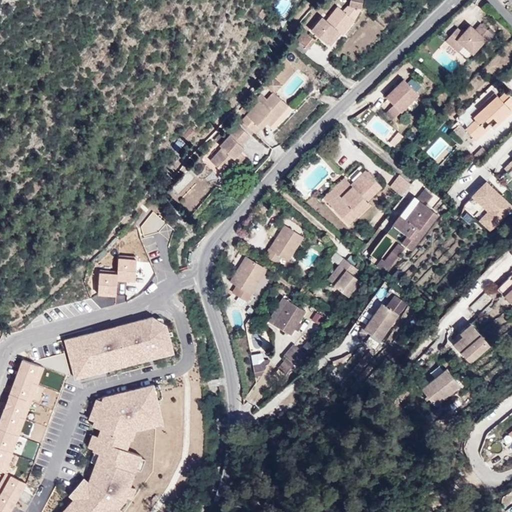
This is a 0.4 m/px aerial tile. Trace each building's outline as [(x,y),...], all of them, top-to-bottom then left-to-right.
[(323,18),(311,31),(326,44),(338,31),(340,33),(343,35),(354,21),(354,20),(362,8),(362,0),(350,0),(349,6),(348,6),(343,11),(338,7),(327,21),(323,18)] [(457,28),(446,40),(459,52),(464,46),(474,54),(486,41),(487,42),(493,35),(481,24),(475,30),(473,29),(468,35),(464,32),(463,33),(457,28)] [(470,26),(464,32),(468,35),(473,29),(470,26)] [(304,31),(297,40),(299,42),(308,49),(315,40),(304,31)] [(338,31),(326,44),(329,46),(340,33),(338,31)] [(299,42),(295,48),(304,55),(308,49),(299,42)] [(272,77),(263,86),(267,90),(268,89),(273,93),(274,92),(275,92),(281,85),(272,77)] [(404,79),(386,97),(401,112),(419,95),(404,79)] [(259,102),(242,121),(256,134),(266,122),(273,115),(277,118),(288,105),(275,92),(274,92),(273,93),(268,99),(262,94),(256,99),(259,102)] [(476,120),(465,129),(476,140),(491,126),(493,128),(511,111),(511,99),(506,92),(499,98),(495,93),(471,114),(476,120)] [(244,114),(248,109),(244,106),(240,110),(244,114)] [(273,115),(266,122),(270,125),(277,118),(273,115)] [(228,124),(213,140),(216,143),(231,127),(228,124)] [(222,148),(211,160),(225,173),(236,160),(242,155),(239,153),(240,152),(244,148),(241,145),(250,136),(239,125),(220,146),(222,148)] [(187,142),(195,132),(190,128),(182,137),(187,142)] [(423,151),(437,165),(456,145),(443,132),(423,151)] [(393,147),(402,137),(397,133),(388,143),(393,147)] [(54,147),(45,138),(36,146),(45,156),(54,147)] [(483,148),(475,156),(481,163),(489,155),(483,148)] [(239,163),(245,157),(240,152),(239,153),(242,155),(236,160),(239,163)] [(185,163),(196,175),(206,166),(195,154),(185,163)] [(176,193),(194,178),(184,166),(166,181),(176,193)] [(337,193),(327,202),(349,224),(370,204),(367,201),(382,187),(366,170),(351,184),(353,186),(342,197),(337,193)] [(400,175),(391,187),(402,196),(411,184),(400,175)] [(324,198),(327,202),(337,193),(342,197),(353,186),(351,184),(345,177),(324,198)] [(511,208),(511,206),(486,182),(473,196),(490,211),(481,221),(490,230),(511,208)] [(426,189),(418,200),(425,206),(433,196),(426,189)] [(414,197),(393,225),(407,236),(402,244),(411,251),(438,215),(425,206),(418,200),(414,197)] [(158,216),(153,211),(141,226),(144,236),(159,232),(167,223),(164,221),(165,219),(160,214),(158,216)] [(285,225),(265,256),(277,264),(282,257),(288,261),(303,237),(285,225)] [(400,245),(385,261),(382,259),(376,266),(386,274),(405,249),(400,245)] [(246,256),(239,267),(242,268),(248,257),(246,256)] [(239,267),(230,282),(237,286),(233,293),(247,301),(267,269),(257,263),(248,257),(242,268),(239,267)] [(358,270),(344,259),(327,280),(348,297),(361,281),(353,275),(358,270)] [(511,282),(508,278),(497,289),(506,298),(511,304),(511,282)] [(476,314),(491,299),(484,292),(470,307),(476,314)] [(396,296),(388,307),(398,314),(406,303),(396,296)] [(284,297),(269,321),(291,334),(305,311),(284,297)] [(506,298),(500,303),(507,310),(511,304),(506,298)] [(382,303),(364,329),(370,334),(364,342),(375,348),(399,315),(398,314),(388,307),(382,303)] [(311,321),(320,325),(324,316),(315,312),(311,321)] [(141,361),(169,354),(166,343),(171,341),(167,325),(153,316),(131,322),(132,327),(119,331),(118,330),(110,332),(109,328),(78,336),(79,341),(66,344),(74,373),(85,370),(86,375),(91,374),(119,367),(118,362),(126,360),(126,359),(139,356),(141,361)] [(131,322),(117,326),(118,330),(119,331),(132,327),(131,322)] [(471,324),(460,333),(463,336),(474,327),(471,324)] [(463,336),(454,344),(470,363),(490,346),(474,327),(463,336)] [(364,342),(370,334),(364,329),(363,328),(360,332),(361,340),(364,342)] [(78,336),(65,339),(66,344),(79,341),(78,336)] [(61,353),(30,362),(69,376),(70,373),(61,340),(57,341),(61,353)] [(287,359),(279,368),(285,373),(294,364),(296,366),(308,353),(310,355),(317,346),(310,340),(301,350),(297,347),(287,358),(287,359)] [(169,354),(174,352),(171,341),(166,343),(169,354)] [(295,345),(285,356),(287,358),(297,347),(295,345)] [(127,364),(141,361),(139,356),(126,359),(126,360),(127,364)] [(447,368),(422,388),(436,406),(461,386),(447,368)] [(75,378),(86,375),(85,370),(74,373),(75,378)] [(74,499),(62,511),(115,511),(119,508),(125,501),(127,496),(130,486),(136,469),(141,457),(142,455),(127,450),(123,448),(127,438),(130,428),(133,427),(135,431),(155,426),(153,421),(162,419),(154,384),(104,397),(95,421),(93,426),(101,429),(98,437),(94,449),(93,451),(95,451),(100,453),(96,463),(89,480),(88,482),(74,499)] [(104,397),(97,398),(90,419),(95,421),(104,397)] [(153,421),(155,426),(155,428),(164,426),(164,425),(162,419),(153,421)] [(135,433),(135,431),(133,427),(130,428),(127,438),(131,439),(133,440),(135,433)] [(93,435),(89,447),(94,449),(98,437),(93,435)] [(95,451),(91,461),(96,463),(100,453),(95,451)] [(141,457),(136,469),(142,471),(146,459),(141,457)] [(74,499),(88,482),(84,478),(70,495),(74,499)] [(127,496),(132,498),(136,488),(130,486),(127,496)]
